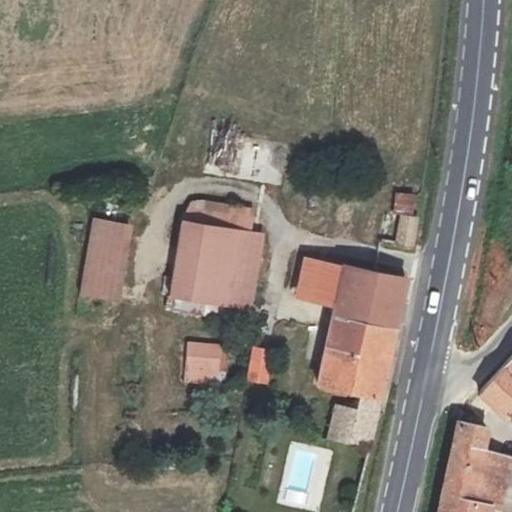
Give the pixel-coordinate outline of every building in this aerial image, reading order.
[(391,240),(411,240),(413,232),(417,208),(396,204),(391,240)] [(125,224),(93,218),(79,296),(112,301),(125,224)] [(267,238),(186,228),(176,301),(258,309),(267,238)] [(344,297),(351,269),(306,265),(303,296),(344,297)] [(351,269),(344,297),(326,378),(361,393),(356,415),(352,438),(371,442),(405,273),(351,269)] [(225,383),(226,342),(186,342),(185,383),(225,383)] [(511,403),(511,357),(478,392),(503,414),(511,403)] [(356,415),(337,411),(332,435),(352,438),(356,415)] [(510,458),(480,452),(485,430),(482,425),(457,420),(437,511),(487,511),(489,507),(499,510),(510,458)] [(276,502),(316,511),(317,511),(332,454),(291,444),(276,502)] [(511,511),(511,458),(510,458),(499,510),(489,507),(487,511),(511,511)]
